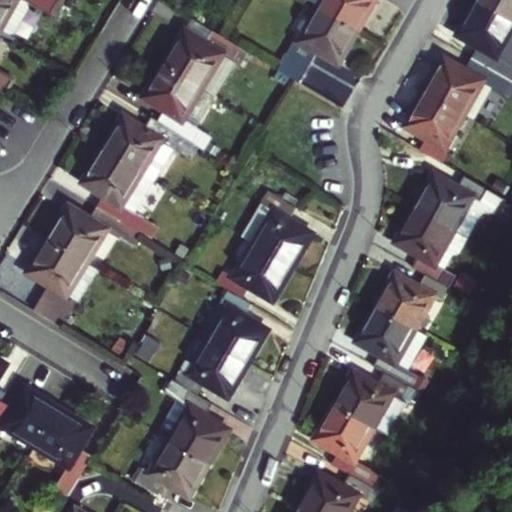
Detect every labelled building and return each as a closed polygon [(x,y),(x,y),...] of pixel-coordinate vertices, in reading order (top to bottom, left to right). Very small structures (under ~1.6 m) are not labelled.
[(0,0),(0,27),(2,29),(12,34),(31,1),(52,13),(59,1),(56,0),(0,0)] [(324,9),(362,31),(379,0),(309,0),(309,1),(324,9)] [(511,0),(482,0),(481,3),(511,20),(511,0)] [(499,57),(511,34),(511,20),(481,3),(462,37),(482,48),(475,60),(498,73),(505,61),(499,57)] [(299,81),(304,84),(322,53),(342,65),(362,31),(324,9),(305,43),(300,40),(282,71),(299,81)] [(189,32),(169,65),(206,88),(226,56),(231,59),(240,46),(229,39),(217,32),(209,44),(189,32)] [(511,81),(498,73),(475,60),(469,72),(448,60),(429,94),(467,116),(486,82),(497,88),(508,94),(511,86),(511,81)] [(186,120),(206,88),(169,65),(148,98),(168,110),(161,121),(203,147),(204,148),(213,136),(199,128),(186,120)] [(478,122),(497,88),(486,82),(467,116),(478,122)] [(199,128),(219,96),(206,88),(186,120),(199,128)] [(467,116),(429,94),(409,128),(430,139),(423,152),(446,165),(454,152),(448,149),(467,116)] [(195,160),(203,147),(161,121),(155,117),(148,129),(127,117),(107,150),(145,174),(165,142),(178,150),(195,160)] [(145,174),(158,181),(178,150),(165,142),(145,174)] [(126,205),(145,174),(107,150),(87,183),(106,196),(99,207),(144,235),(154,241),(163,228),(138,213),(126,205)] [(126,205),(138,213),(158,181),(145,174),(126,205)] [(438,176),(418,210),(458,233),(478,199),(486,203),(492,192),(468,178),(461,189),(438,176)] [(458,233),(471,240),(485,215),(488,215),(491,215),(494,215),(497,214),(506,200),(492,192),(486,203),(478,199),(458,233)] [(277,212),(257,245),(296,268),(316,235),(293,221),(300,209),(276,195),(269,207),(277,212)] [(136,247),(144,235),(99,207),(92,219),(72,206),(52,240),(90,263),(110,231),(136,247)] [(269,207),(249,241),(257,245),(277,212),(269,207)] [(438,266),(458,233),(418,210),(399,243),(422,257),(415,269),(428,277),(451,290),(459,278),(447,271),(438,266)] [(456,257),(462,256),(471,240),(458,233),(438,266),(447,271),(456,257)] [(70,295),(90,263),(52,240),(31,273),(52,285),(36,310),(64,327),(73,314),(67,311),(75,298),(70,295)] [(222,286),(232,291),(245,300),(253,288),(276,302),(296,268),(257,245),(237,278),(230,274),(222,286)] [(73,314),(100,270),(90,263),(70,295),(75,298),(67,311),(73,314)] [(444,303),(451,290),(428,277),(421,288),(398,275),(379,309),(417,331),(436,298),(444,303)] [(232,309),(212,341),(250,364),(270,331),(248,317),(255,305),(245,300),(232,291),(224,304),(232,309)] [(398,364),(417,331),(379,309),(359,343),(383,356),(376,368),(387,374),(410,387),(417,375),(410,371),(398,364)] [(427,337),(417,331),(398,364),(410,371),(427,337)] [(230,398),(250,364),(212,341),(192,374),(185,370),(177,382),(200,396),(207,384),(230,398)] [(0,379),(9,365),(0,358),(0,406),(3,401),(9,392),(0,386),(0,379)] [(403,400),(410,387),(387,374),(380,386),(357,373),(337,407),(376,429),(395,396),(403,400)] [(215,405),(200,396),(177,382),(175,380),(167,393),(192,409),(173,441),(211,464),(231,431),(208,417),(215,405)] [(16,408),(3,401),(0,406),(0,437),(6,427),(38,446),(61,408),(28,388),(16,408)] [(376,429),(390,437),(409,404),(403,400),(395,396),(376,429)] [(356,462),(376,429),(337,407),(317,440),(341,454),(334,466),(351,476),(374,489),(378,491),(386,479),(356,462)] [(93,428),(61,408),(38,446),(70,466),(54,493),(67,501),(90,464),(94,456),(82,449),(95,429),(93,428)] [(191,497),(211,464),(173,441),(153,474),(145,469),(138,481),(161,495),(168,483),(191,497)] [(368,500),(374,489),(351,476),(345,488),(321,474),(302,508),(308,511),(350,511),(359,497),(367,501),(368,500)] [(368,500),(372,502),(378,491),(374,489),(368,500)]
